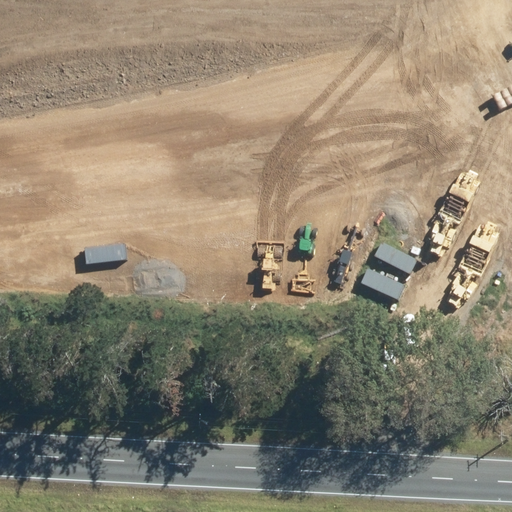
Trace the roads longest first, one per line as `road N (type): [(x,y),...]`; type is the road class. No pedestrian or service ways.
road 1 (tertiary): [(511,154),(0,299)]
road 2 (tertiary): [(511,79),(0,217)]
road 3 (tertiary): [(0,455),(511,482)]
